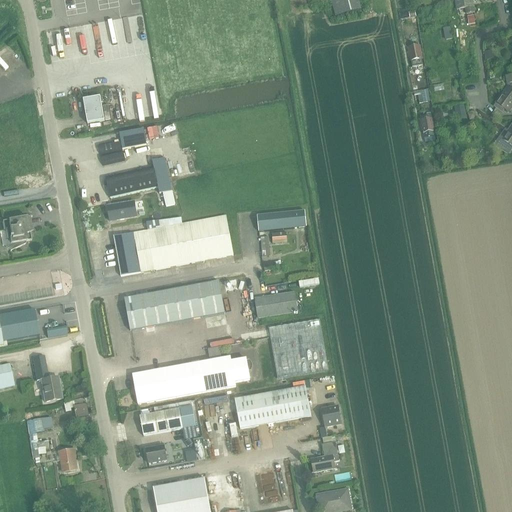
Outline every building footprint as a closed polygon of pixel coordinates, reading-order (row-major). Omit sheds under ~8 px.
[(330,0),(335,17),(361,10),(357,0),(330,0)] [(457,10),(465,8),(473,7),(471,0),(458,0),(455,1),(457,10)] [(421,60),(419,47),(408,49),(411,61),(412,68),(422,66),(421,60)] [(492,51),(485,52),(486,60),(493,58),(492,51)] [(507,88),(501,96),(511,103),(511,74),(506,76),(507,84),(508,84),(509,89),(507,88)] [(427,91),(414,93),(415,100),(418,99),(419,104),(430,102),(427,91)] [(508,113),(511,107),(511,103),(501,96),(494,107),(502,113),(504,110),(508,113)] [(100,98),(83,101),(88,125),(105,122),(100,98)] [(464,106),(454,108),(457,119),(466,117),(464,106)] [(474,112),(468,113),(469,120),(476,119),(474,112)] [(421,123),(419,125),(420,131),(422,133),(422,134),(423,134),(424,139),(433,137),(433,133),(431,120),(431,116),(420,118),(420,121),(421,123)] [(123,151),(147,146),(143,130),(120,134),(121,141),(99,146),(103,166),(125,162),(123,151)] [(499,138),(494,146),(499,149),(500,148),(509,155),(511,150),(511,134),(509,133),(508,132),(503,141),(499,138)] [(153,168),(106,178),(110,196),(110,200),(125,196),(158,189),(159,195),(163,194),(164,196),(166,207),(175,206),(173,196),(165,159),(152,161),(153,168)] [(134,202),(117,205),(107,207),(110,222),(137,218),(134,202)] [(304,212),(257,216),(259,233),(306,228),(304,212)] [(8,229),(9,239),(7,240),(6,242),(5,244),(5,246),(6,248),(7,250),(9,251),(10,252),(25,245),(25,242),(31,241),(29,228),(32,227),(30,217),(32,217),(32,216),(2,221),(4,230),(8,229)] [(225,217),(182,225),(181,219),(148,223),(149,231),(113,237),(121,277),(232,257),(225,217)] [(260,239),(263,258),(271,257),(268,238),(260,239)] [(265,272),(277,269),(275,263),(263,266),(265,272)] [(224,314),(218,282),(124,300),(130,332),(131,331),(224,314)] [(258,320),(297,313),(294,293),(255,300),(258,320)] [(33,311),(0,316),(0,325),(3,343),(38,336),(36,328),(33,311)] [(269,329),(277,380),(329,372),(320,320),(269,329)] [(189,365),(194,395),(236,387),(235,383),(249,380),(246,360),(231,362),(230,358),(222,360),(219,348),(208,350),(210,362),(189,365)] [(45,403),(62,400),(58,378),(48,380),(44,357),(32,359),(37,382),(41,381),(45,403)] [(0,389),(14,387),(10,366),(9,365),(0,366),(0,389)] [(138,405),(194,395),(189,365),(139,374),(132,376),(138,405)] [(289,390),(235,400),(240,430),(294,420),(311,417),(306,387),(289,390)] [(179,410),(192,408),(191,402),(154,409),(155,414),(179,410)] [(74,407),(76,419),(88,417),(86,405),(74,407)] [(338,407),(322,410),(325,429),(341,426),(338,407)] [(192,408),(140,417),(143,437),(196,427),(192,408)] [(27,422),(33,459),(40,458),(39,456),(46,454),(46,451),(46,450),(50,450),(49,442),(44,443),(43,437),(37,438),(34,421),(27,422)] [(189,440),(185,444),(188,448),(193,445),(189,440)] [(324,458),(311,460),(313,473),(335,469),(334,463),(339,462),(339,460),(336,443),(322,445),(324,458)] [(146,450),(148,464),(167,461),(164,446),(146,450)] [(74,457),(76,457),(75,451),(59,453),(62,474),(77,472),(74,457)] [(195,453),(186,454),(188,463),(196,462),(195,453)] [(157,511),(210,511),(204,480),(153,489),(157,511)] [(318,497),(320,508),(320,511),(338,511),(350,510),(347,491),(318,497)]
